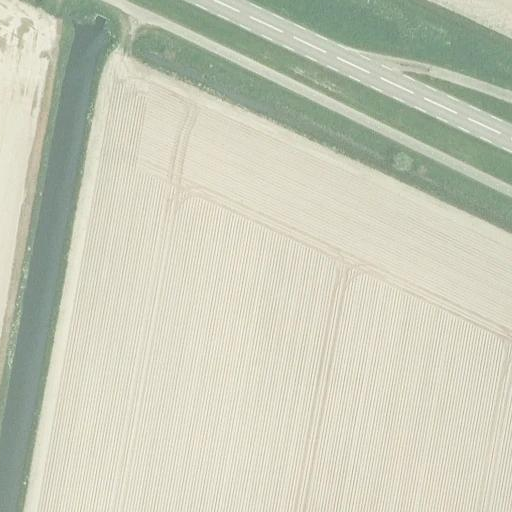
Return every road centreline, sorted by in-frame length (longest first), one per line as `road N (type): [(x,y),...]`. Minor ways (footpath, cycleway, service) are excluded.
road 1 (secondary): [(356,69),(511,140)]
road 2 (unclassified): [(511,98),(417,64),(356,69)]
road 3 (secondary): [(211,0),(356,69)]
